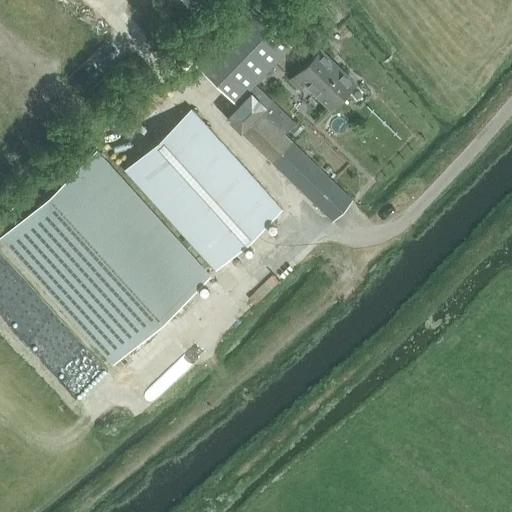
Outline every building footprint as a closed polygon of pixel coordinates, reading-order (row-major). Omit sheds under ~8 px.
[(233,125),(332,219),(351,200),(282,134),(293,122),(253,84),(291,46),(249,6),(194,64),(236,105),(225,117),(233,125)] [(204,9),(196,17),(205,26),(213,19),(204,9)] [(353,82),(337,68),(335,70),(328,63),(330,61),(318,49),(288,80),(297,88),(302,84),(328,108),(353,82)] [(281,209),(191,109),(124,170),(214,270),(281,209)] [(93,151),(0,235),(114,361),(207,277),(93,151)]
